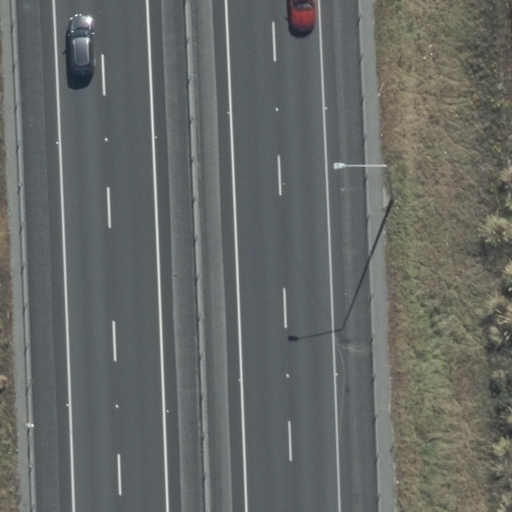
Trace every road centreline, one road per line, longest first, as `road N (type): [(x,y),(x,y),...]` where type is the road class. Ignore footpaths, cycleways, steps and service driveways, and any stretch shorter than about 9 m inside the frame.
road 1 (motorway): [(273,0),(294,511)]
road 2 (motorway): [(119,511),(98,0)]
